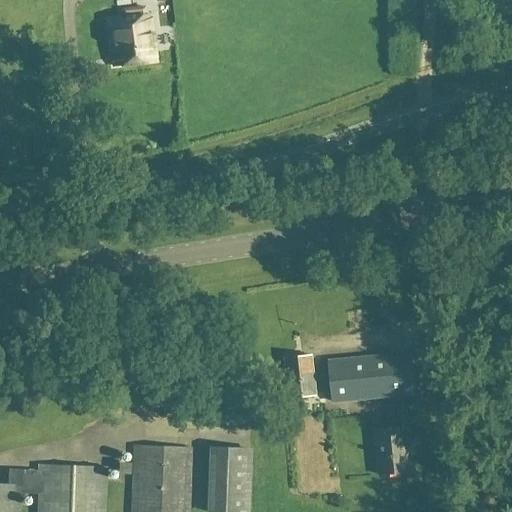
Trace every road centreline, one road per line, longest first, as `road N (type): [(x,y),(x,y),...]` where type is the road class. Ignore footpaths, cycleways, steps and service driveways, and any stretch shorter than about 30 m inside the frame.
road 1 (tertiary): [(0,286),(511,203)]
road 2 (track): [(410,220),(441,511)]
